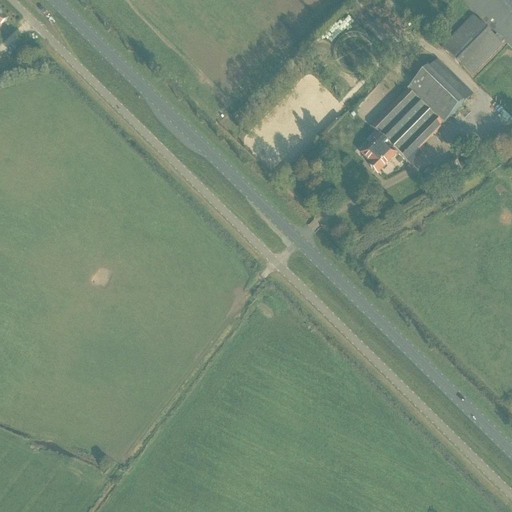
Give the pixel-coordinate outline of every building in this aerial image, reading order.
[(495,36),(502,43),(503,42),(511,50),(511,0),(462,0),(462,1),(496,35),(495,36)] [(365,15),(371,21),(369,24),(376,30),(384,22),(372,9),(365,15)] [(0,28),(8,20),(0,11),(0,28)] [(502,43),(495,36),(494,37),(472,16),(441,47),(471,77),(502,45),(501,44),(502,43)] [(371,127),(380,136),(398,154),(406,163),(463,106),(428,70),(371,127)] [(398,154),(380,136),(361,155),(371,165),(369,167),(377,175),(398,154)] [(462,170),(454,159),(435,172),(443,183),(462,170)]
